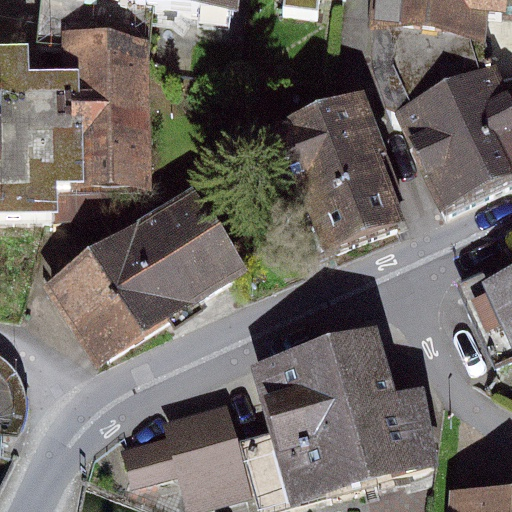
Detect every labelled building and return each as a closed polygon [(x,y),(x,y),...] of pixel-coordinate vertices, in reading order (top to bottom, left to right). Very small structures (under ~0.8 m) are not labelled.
[(340,0),(0,0),(0,10),(32,13),(82,31),(243,44),(244,16),(337,25),(340,0)] [(368,0),(362,72),(476,81),(478,51),(499,52),(501,0),(368,0)] [(0,82),(0,259),(48,261),(49,225),(115,227),(119,65),(52,63),(51,110),(22,111),(23,82),(0,82)] [(511,162),(482,103),(391,147),(436,243),(511,205),(511,162)] [(359,119),(250,161),(274,219),(289,214),(313,281),(404,248),(359,119)] [(204,205),(37,305),(84,387),(253,285),(204,205)] [(511,277),(484,290),(511,353),(511,277)] [(371,350),(250,381),(261,423),(163,451),(179,511),(231,511),(277,500),(280,511),(369,511),(428,498),(411,417),(388,422),(371,350)] [(13,359),(0,357),(0,437),(5,438),(13,359)]
